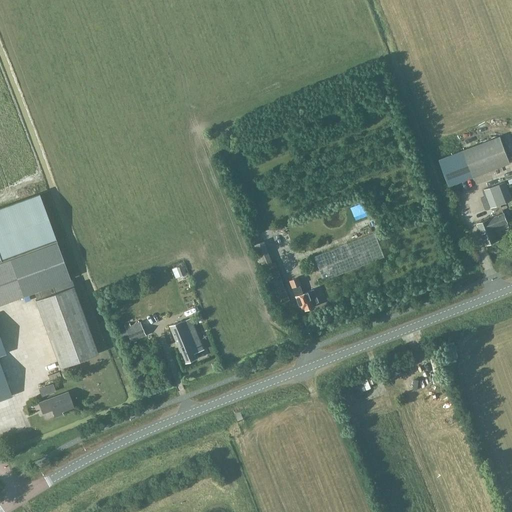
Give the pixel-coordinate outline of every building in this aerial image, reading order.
[(448,185),(509,163),(500,136),(439,159),(448,185)] [(484,190),(482,191),(484,197),(486,196),(490,207),(511,199),(505,182),(494,186),(484,190)] [(0,304),(16,299),(69,279),(38,194),(0,208),(0,304)] [(485,246),(497,241),(492,229),(507,223),(503,213),(476,223),(485,246)] [(314,256),(323,280),(384,256),(374,233),(314,256)] [(289,299),(274,261),(261,266),(276,304),(289,299)] [(183,267),(177,269),(180,277),(187,274),(183,267)] [(298,277),(289,281),(292,287),(301,310),(305,308),(305,310),(313,307),(312,304),(317,302),(313,290),(303,294),(299,284),(301,284),(298,277)] [(72,279),(34,293),(36,299),(34,300),(59,368),(97,354),(73,286),(74,286),(72,279)] [(182,321),(170,326),(185,363),(197,358),(195,353),(204,349),(191,318),(183,321),(182,321)] [(129,323),(125,325),(128,333),(131,341),(146,335),(143,327),(140,322),(131,326),(129,323)] [(0,361),(0,399),(12,395),(0,361)] [(397,363),(385,367),(389,377),(401,372),(397,363)] [(372,374),(366,376),(370,385),(375,383),(372,374)] [(52,384),(38,389),(41,396),(55,391),(52,384)] [(64,412),(73,409),(67,393),(39,404),(42,413),(51,410),(54,418),(64,414),(64,412)] [(230,430),(232,437),(239,434),(236,427),(230,430)]
